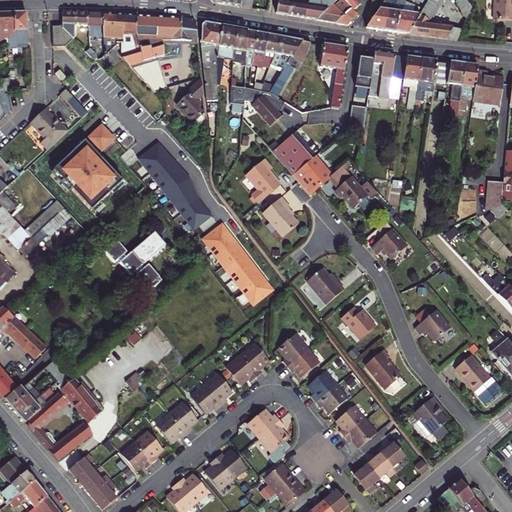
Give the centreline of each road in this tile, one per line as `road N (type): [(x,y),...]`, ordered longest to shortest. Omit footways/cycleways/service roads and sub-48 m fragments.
road 1 (tertiary): [(174,8),(511,55)]
road 2 (residential): [(117,511),(267,393),(293,400),(335,471)]
road 3 (residential): [(337,227),(378,276),(420,365),(483,439)]
road 4 (unknown): [(60,482),(110,428),(119,372),(157,342)]
road 5 (tertiary): [(0,4),(174,8)]
road 6 (tertiary): [(82,511),(0,413)]
